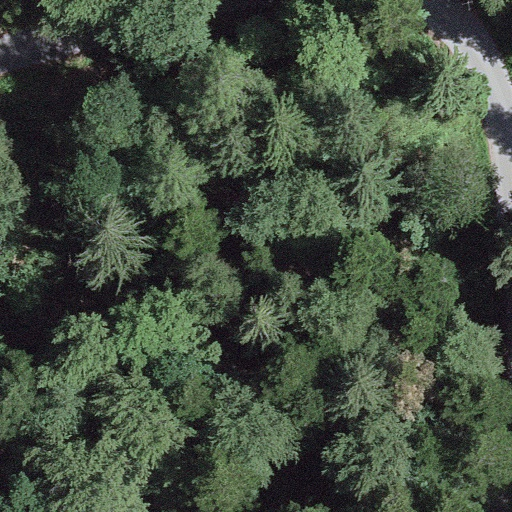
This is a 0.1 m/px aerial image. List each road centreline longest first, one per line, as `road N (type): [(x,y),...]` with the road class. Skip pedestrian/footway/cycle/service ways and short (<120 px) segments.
road 1 (unclassified): [(182,0),(0,61)]
road 2 (unclassified): [(511,175),(475,47),(440,0)]
